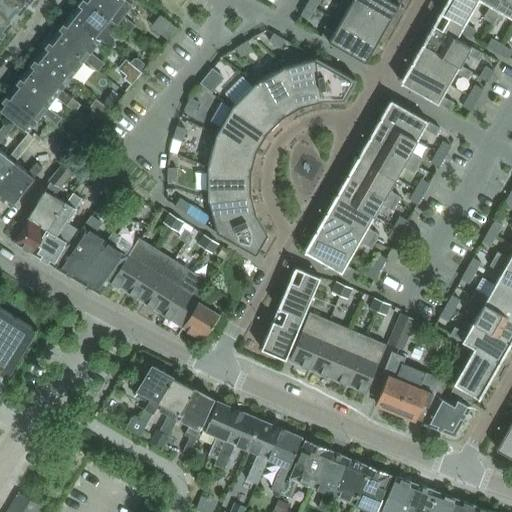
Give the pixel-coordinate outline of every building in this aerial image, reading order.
[(0,0),(0,17),(10,25),(24,7),(14,0),(0,0)] [(81,0),(69,16),(100,40),(100,39),(112,48),(114,44),(113,38),(109,35),(116,25),(117,24),(86,0),(81,0)] [(132,4),(127,0),(86,0),(117,24),(116,25),(128,34),(134,25),(123,16),(132,4)] [(345,11),(339,21),(376,43),(387,24),(350,3),(350,2),(345,0),(341,0),(338,6),(345,11)] [(351,0),(350,2),(350,3),(387,24),(398,4),(400,0),(351,0)] [(477,0),(446,0),(433,25),(456,39),(456,38),(460,31),(464,23),(477,0)] [(479,0),(490,6),(483,18),(489,22),(501,0),(479,0)] [(511,0),(501,0),(489,22),(497,26),(503,14),(511,18),(511,0)] [(314,7),(307,3),(300,14),(308,19),(314,7)] [(85,58),(84,59),(98,70),(104,62),(90,52),(100,40),(69,16),(54,34),(85,58)] [(0,38),(10,25),(0,17),(0,38)] [(320,37),(328,41),(365,62),(376,43),(339,21),(333,32),(325,28),(320,37)] [(169,23),(160,34),(167,40),(176,29),(169,23)] [(464,23),(460,31),(471,38),(476,30),(464,23)] [(478,60),(482,53),(470,46),(467,44),(456,38),(456,39),(433,25),(422,44),(459,65),(460,64),(466,53),(478,60)] [(273,33),(268,41),(279,47),(284,39),(273,33)] [(40,51),(71,76),(84,59),(85,58),(54,34),(40,51)] [(486,46),(497,52),(501,45),(491,39),(486,46)] [(246,41),(235,48),(240,55),(251,48),(246,41)] [(460,64),(459,65),(422,44),(411,63),(448,84),(455,72),(467,79),(472,71),(460,64)] [(501,45),(497,52),(507,58),(511,51),(501,45)] [(80,105),(61,89),(71,76),(40,51),(26,70),(57,94),(55,96),(68,106),(75,111),(80,105)] [(321,100),(315,57),(283,66),(300,106),(320,100),(321,100)] [(355,79),(330,65),(315,57),(321,100),(343,100),(355,79)] [(130,62),(125,58),(117,69),(125,75),(122,79),(132,85),(142,73),(139,70),(130,62)] [(133,58),(130,62),(139,70),(144,64),(137,58),(133,58)] [(400,82),(437,103),(449,110),(454,102),(442,95),(448,84),(411,63),(400,82)] [(300,106),(283,66),(255,83),(281,117),(299,106),(300,106)] [(487,81),(493,70),(485,66),(479,77),(487,81)] [(204,77),(200,81),(212,91),(216,86),(212,82),(219,73),(212,67),(204,77)] [(61,118),(47,107),(55,96),(57,94),(26,70),(12,88),(43,112),(41,115),(55,126),(61,118)] [(281,117),(255,83),(231,106),(266,132),(281,117)] [(474,85),(468,95),(476,99),(482,89),(474,85)] [(28,131),(32,126),(41,115),(43,112),(12,88),(0,102),(0,108),(5,113),(9,117),(16,121),(28,131)] [(111,92),(103,102),(111,107),(118,97),(111,92)] [(476,99),(468,95),(462,106),(470,110),(476,99)] [(197,101),(189,97),(183,108),(191,113),(197,101)] [(95,98),(89,107),(101,117),(108,108),(95,98)] [(439,128),(427,121),(391,100),(390,99),(379,119),(416,140),(423,128),(435,135),(439,128)] [(266,132),(231,106),(215,134),(255,151),(256,150),(266,133),(266,132)] [(0,141),(16,121),(9,117),(0,128),(0,141)] [(368,138),(418,166),(422,159),(410,152),(416,140),(379,119),(368,138)] [(176,125),(172,138),(180,141),(185,128),(176,125)] [(15,161),(34,137),(28,132),(8,157),(0,150),(0,179),(14,162),(15,161)] [(255,151),(215,134),(207,166),(250,172),(250,171),(255,151)] [(172,138),(169,151),(176,153),(180,141),(172,138)] [(358,157),(365,161),(395,178),(401,166),(414,173),(418,166),(368,138),(358,157)] [(442,141),(436,152),(444,156),(450,145),(442,141)] [(444,156),(436,152),(430,162),(438,166),(444,156)] [(395,178),(365,161),(358,157),(347,175),(396,203),(400,197),(388,189),(395,178)] [(0,197),(9,205),(10,206),(16,198),(42,167),(35,162),(27,171),(14,162),(0,179),(0,197)] [(51,175),(48,179),(50,181),(59,187),(72,171),(62,163),(51,175)] [(250,172),(207,166),(207,199),(250,193),(250,172)] [(176,167),(167,167),(166,180),(175,180),(176,167)] [(104,174),(93,188),(104,196),(115,182),(104,174)] [(392,211),(396,203),(347,175),(336,194),(373,215),(380,203),(392,211)] [(421,178),(415,189),(422,193),(428,183),(421,178)] [(14,241),(31,251),(54,216),(63,201),(55,196),(60,188),(59,187),(50,181),(28,218),(14,241)] [(422,193),(415,189),(409,200),(416,204),(422,193)] [(54,216),(31,251),(55,266),(60,257),(69,243),(78,229),(66,222),(81,198),(72,193),(63,201),(54,216)] [(250,193),(207,199),(216,231),(256,214),(255,214),(250,194),(250,193)] [(511,206),(511,194),(509,193),(503,204),(511,208),(511,206)] [(373,215),(336,194),(325,213),(375,241),(379,234),(367,227),(373,215)] [(180,198),(175,206),(186,213),(191,205),(180,198)] [(104,220),(93,212),(84,225),(83,225),(82,226),(61,258),(56,267),(79,280),(105,240),(94,233),(104,220)] [(170,227),(176,217),(169,213),(163,222),(170,227)] [(371,248),(375,241),(325,213),(315,232),(352,253),(359,241),(371,248)] [(256,214),(216,231),(215,232),(255,254),(267,234),(256,215),(256,214)] [(399,216),(393,227),(401,231),(407,220),(399,216)] [(176,217),(170,227),(177,231),(183,222),(176,217)] [(494,220),(488,231),(496,235),(501,224),(494,220)] [(401,231),(393,227),(387,237),(395,242),(401,231)] [(180,235),(178,237),(184,241),(190,232),(184,228),(180,235)] [(108,280),(126,255),(114,247),(121,237),(112,231),(106,241),(105,240),(79,280),(99,292),(108,280)] [(496,235),(488,231),(482,241),(489,246),(496,235)] [(341,272),(353,279),(357,271),(345,265),(352,253),(315,232),(304,251),(341,272)] [(204,248),(210,239),(203,235),(197,244),(204,248)] [(138,237),(110,281),(114,284),(127,292),(128,292),(156,248),(138,237)] [(210,239),(204,248),(212,253),(218,244),(210,239)] [(156,248),(128,292),(131,294),(144,303),(145,303),(173,259),(156,248)] [(497,251),(493,258),(511,269),(511,252),(509,258),(497,251)] [(378,254),(372,264),(379,269),(386,258),(378,254)] [(473,257),(467,268),(474,272),(480,262),(473,257)] [(494,284),(495,284),(511,294),(511,269),(493,258),(489,265),(501,272),(494,284)] [(173,259),(145,303),(148,305),(162,314),(163,315),(191,270),(173,259)] [(379,269),(372,264),(366,275),(373,279),(379,269)] [(296,267),(295,266),(277,308),(302,318),(319,277),(296,267)] [(474,272),(467,268),(460,279),(468,283),(474,272)] [(191,270),(163,315),(165,316),(179,325),(180,326),(208,281),(191,270)] [(339,295),(343,285),(336,281),(332,292),(339,295)] [(197,300),(176,334),(178,335),(182,327),(202,339),(212,323),(213,323),(219,314),(205,304),(216,290),(209,284),(198,301),(197,300)] [(476,288),(472,296),(511,319),(511,294),(495,284),(494,284),(487,295),(476,288)] [(351,288),(343,285),(339,295),(347,298),(351,288)] [(451,295),(445,305),(453,310),(459,299),(451,295)] [(479,310),(472,321),(510,343),(511,338),(511,319),(472,296),(468,303),(479,310)] [(377,312),(377,311),(381,302),(374,298),(369,308),(377,312)] [(381,302),(377,311),(377,312),(384,315),(389,305),(381,302)] [(453,310),(445,305),(439,316),(447,320),(453,310)] [(0,386),(35,329),(0,307),(0,386)] [(302,318),(277,308),(260,348),(285,359),(302,318)] [(290,357),(289,360),(295,363),(305,367),(308,368),(328,320),(309,311),(290,357)] [(416,319),(399,312),(386,343),(403,350),(416,319)] [(328,320),(308,368),(309,369),(324,375),(326,376),(347,328),(328,320)] [(473,348),(474,347),(499,362),(510,343),(472,321),(466,333),(462,341),(461,341),(473,348)] [(347,328),(326,376),(328,376),(343,383),(346,384),(366,336),(347,328)] [(366,336),(346,384),(347,384),(362,391),(365,392),(386,344),(366,336)] [(474,347),(473,348),(453,383),(454,384),(450,391),(469,402),(473,395),(477,398),(478,398),(499,362),(474,347)] [(387,375),(379,394),(376,403),(382,406),(384,408),(395,412),(395,413),(407,381),(412,367),(403,363),(405,357),(398,354),(391,351),(383,373),(387,375)] [(173,377),(152,366),(134,395),(142,400),(146,402),(140,412),(137,417),(132,418),(126,428),(140,435),(150,417),(155,407),(173,377),(172,377),(173,377)] [(416,418),(417,419),(424,421),(439,394),(440,395),(447,381),(424,371),(424,372),(412,367),(407,381),(395,413),(406,417),(408,416),(415,419),(416,418)] [(167,414),(159,431),(168,435),(177,419),(193,388),(173,377),(155,407),(167,414)] [(188,454),(199,428),(208,407),(213,399),(193,388),(177,419),(189,425),(186,430),(184,435),(188,437),(182,451),(188,454)] [(439,394),(424,421),(425,422),(425,423),(453,434),(469,406),(450,394),(447,399),(440,395),(439,394)] [(217,401),(213,410),(205,430),(215,435),(207,454),(216,458),(239,410),(217,401)] [(224,469),(234,444),(245,449),(259,419),(239,410),(216,458),(214,464),(224,469)] [(256,454),(246,479),(256,483),(267,458),(280,428),(259,419),(245,449),(256,454)] [(511,420),(496,449),(511,457),(511,420)] [(288,468),(301,437),(280,428),(267,458),(280,464),(270,489),(279,493),(285,481),(285,478),(288,468)] [(158,430),(153,441),(162,446),(168,435),(159,431),(158,430)] [(291,498),(297,481),(310,487),(327,448),(310,441),(310,442),(305,440),(301,449),(288,481),(285,484),(285,481),(279,493),(291,498)] [(323,492),(317,508),(325,511),(332,495),(347,457),(327,448),(310,487),(323,492)] [(347,457),(332,495),(352,504),(369,466),(347,457)] [(366,510),(365,511),(374,511),(390,475),(386,473),(386,472),(369,465),(369,466),(352,504),(366,510)] [(392,485),(381,511),(404,511),(417,484),(395,476),(392,485)] [(428,511),(438,492),(417,484),(404,511),(428,511)] [(10,505),(21,511),(34,511),(40,504),(19,491),(18,491),(10,505)] [(438,492),(428,511),(452,511),(458,499),(438,492)] [(211,511),(216,502),(201,495),(195,509),(204,511),(211,511)] [(278,499),(273,511),(274,511),(286,511),(290,504),(278,499)] [(452,511),(475,511),(478,507),(478,506),(458,499),(452,511)] [(233,502),(229,511),(242,511),(245,507),(233,502)]
